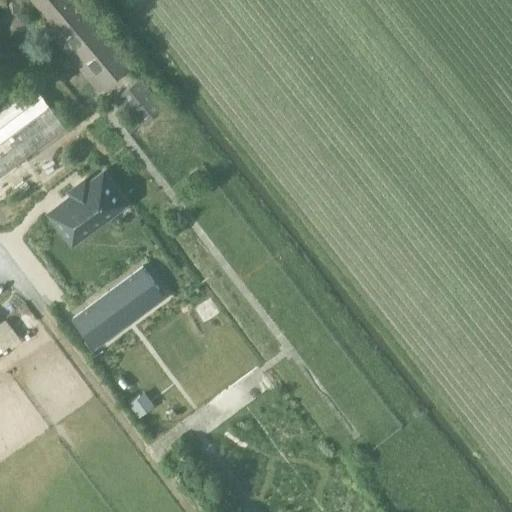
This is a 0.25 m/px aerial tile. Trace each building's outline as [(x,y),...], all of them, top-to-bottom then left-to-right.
[(77,0),(35,0),(105,83),(129,63),(77,0)] [(140,77),(120,94),(144,121),(163,104),(140,77)] [(34,83),(0,107),(0,172),(65,125),(34,83)] [(64,202),(51,212),(59,221),(72,240),(109,212),(124,201),(121,197),(103,173),(64,202)] [(142,266),(74,317),(89,338),(158,287),(142,266)] [(0,350),(6,346),(0,337),(0,334),(12,325),(5,316),(0,319),(0,318),(0,350)]
